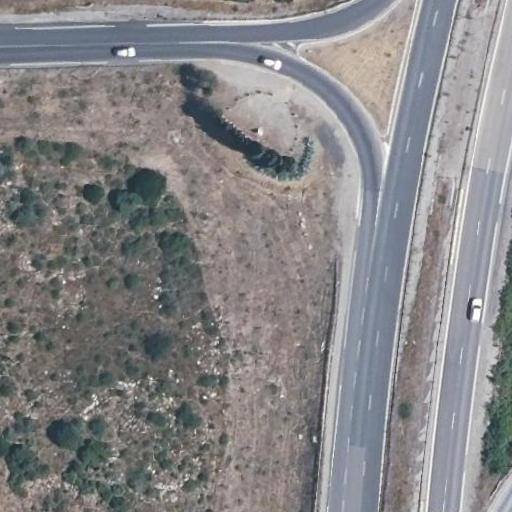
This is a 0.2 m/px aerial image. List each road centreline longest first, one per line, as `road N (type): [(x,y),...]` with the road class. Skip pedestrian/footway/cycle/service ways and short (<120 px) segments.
road 1 (primary): [(205,40),(292,65),(346,108),(367,140),(369,199),(336,511)]
road 2 (primary): [(437,0),(381,291),(357,511)]
road 3 (primary): [(439,511),(464,294),(511,36)]
road 4 (primary): [(0,38),(205,40)]
road 5 (primary): [(375,0),(341,19),(205,40)]
